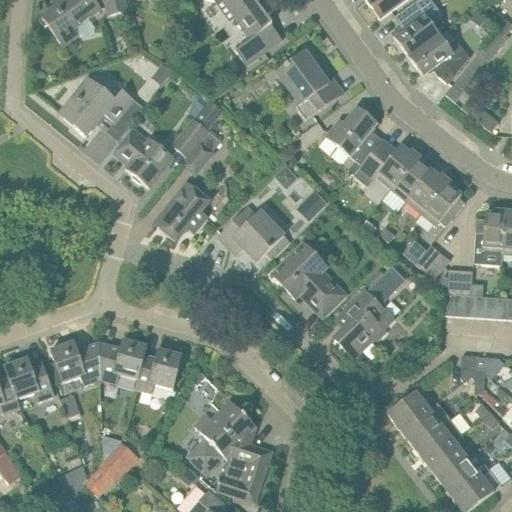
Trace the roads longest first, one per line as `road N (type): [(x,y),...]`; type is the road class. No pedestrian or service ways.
road 1 (residential): [(286,511),(301,421),(218,337),(101,304)]
road 2 (residential): [(23,0),(14,103),(120,196),(125,210),(115,248)]
road 3 (residential): [(511,183),(483,171),(403,107),(320,0)]
